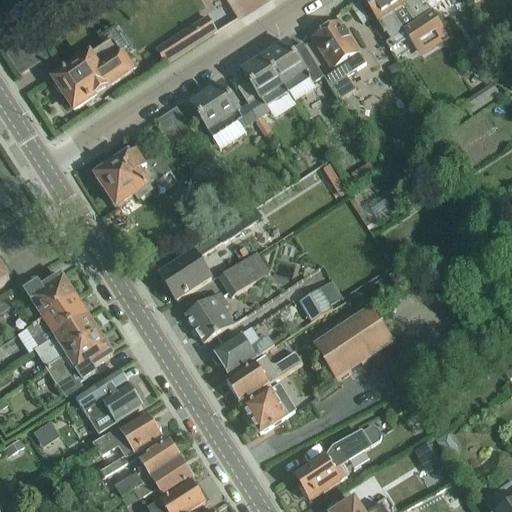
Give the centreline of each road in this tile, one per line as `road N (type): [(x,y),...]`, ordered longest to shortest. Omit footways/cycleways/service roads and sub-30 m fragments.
road 1 (secondary): [(264,511),(47,170)]
road 2 (residential): [(47,170),(313,0)]
